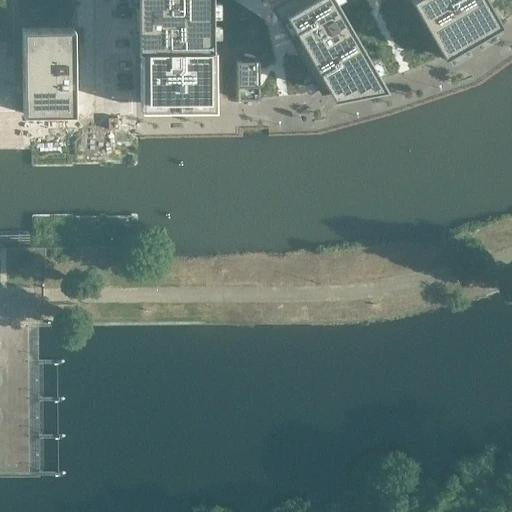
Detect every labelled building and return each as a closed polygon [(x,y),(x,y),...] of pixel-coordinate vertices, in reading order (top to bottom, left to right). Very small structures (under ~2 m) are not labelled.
[(135,49),(139,49),(210,48),(209,0),(133,0),(134,10),(137,10),(137,12),(138,12),(138,14),(139,14),(139,34),(135,34),(135,49)] [(272,0),(267,3),(290,41),(291,41),(297,47),(300,52),(296,53),(317,90),(380,79),(334,0),(272,0)] [(409,0),(438,49),(459,37),(463,44),(472,38),(471,36),(470,36),(467,32),(486,21),(490,28),(500,23),(486,0),(409,0)] [(21,108),(21,113),(73,113),(73,109),(71,109),(71,94),(73,94),(72,28),(29,28),(29,31),(33,31),(33,48),(21,48),(21,52),(23,53),(23,68),(21,68),(21,72),(23,72),(23,87),(21,87),(21,93),(23,93),(24,108),(21,108)] [(214,49),(212,49),(211,49),(139,49),(139,52),(139,62),(139,94),(140,94),(140,99),(214,99),(214,94),(214,49)] [(257,58),(234,59),(235,96),(235,98),(257,98),(257,58)]
